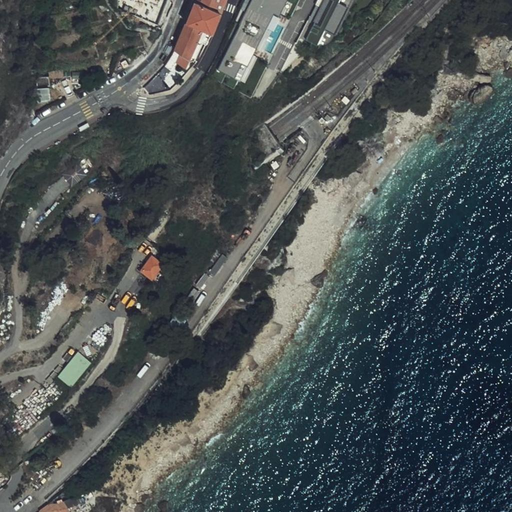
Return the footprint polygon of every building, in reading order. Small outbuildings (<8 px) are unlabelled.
[(117,0),(119,7),(156,22),(164,0),(117,0)] [(194,0),(191,0),(184,21),(208,30),(217,9),(194,0)] [(194,0),(217,9),(220,0),(194,0)] [(252,0),(217,69),(255,88),(299,0),(252,0)] [(318,0),(300,37),(318,46),(325,31),(335,36),(352,0),(318,0)] [(171,45),(162,62),(167,66),(173,57),(182,64),(187,55),(195,37),(199,38),(202,40),(208,30),(184,21),(182,21),(171,45)] [(195,37),(187,55),(199,38),(195,37)] [(54,64),(40,66),(41,74),(55,72),(54,64)] [(40,73),(28,75),(29,84),(42,82),(40,73)] [(72,173),(79,184),(94,174),(86,163),(72,173)] [(147,254),(136,269),(153,280),(158,272),(153,269),(158,262),(147,254)] [(58,374),(70,385),(90,362),(79,351),(58,374)] [(72,507),(80,501),(76,494),(67,500),(72,507)] [(70,511),(71,511),(64,500),(50,506),(40,511),(70,511)]
